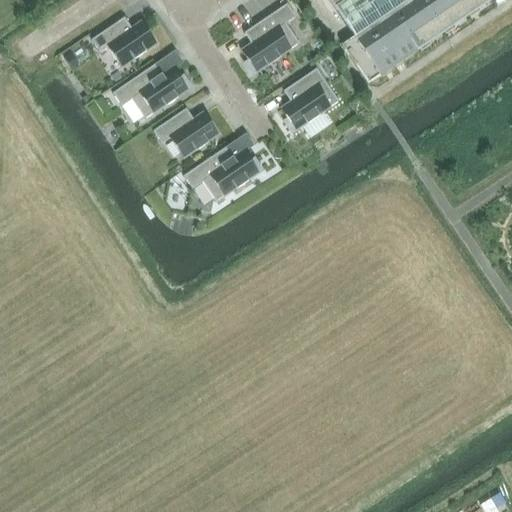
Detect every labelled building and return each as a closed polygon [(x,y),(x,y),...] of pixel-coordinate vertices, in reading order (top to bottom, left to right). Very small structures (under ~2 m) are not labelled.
[(327,0),(353,37),(408,0),(327,0)] [(408,0),(353,37),(341,46),(367,85),(384,74),(381,69),(389,64),(392,68),(395,66),(391,62),(400,56),(403,61),(419,50),(416,45),(424,39),(427,44),(444,33),(441,28),(449,23),(452,27),(469,16),(466,11),(474,6),(477,10),(492,0),(408,0)] [(251,45),(241,52),(248,63),(244,65),(252,76),(267,66),(268,67),(279,60),(278,59),(298,45),(285,25),(295,18),(286,5),(243,34),(251,45)] [(124,19),(91,41),(100,55),(107,49),(121,69),(133,60),(134,61),(145,54),(144,53),(156,45),(141,23),(131,30),(124,19)] [(155,65),(112,95),(121,108),(131,101),(144,120),(165,106),(166,107),(176,100),(176,99),(191,89),(183,78),(180,80),(173,70),(163,76),(155,65)] [(290,104),(280,110),(287,121),(284,123),(292,134),(307,124),(307,125),(318,118),(317,117),(338,103),(316,70),(283,92),(290,104)] [(185,110),(153,132),(161,146),(169,140),(183,160),(192,153),(193,154),(204,147),(203,146),(218,136),(203,114),(193,121),(185,110)] [(226,148),(183,177),(192,191),(202,184),(215,203),(236,189),(236,190),(247,183),(247,182),(261,172),(254,160),(250,163),(244,152),(234,159),(226,148)] [(476,511),(490,500),(479,488),(452,511),(476,511)]
